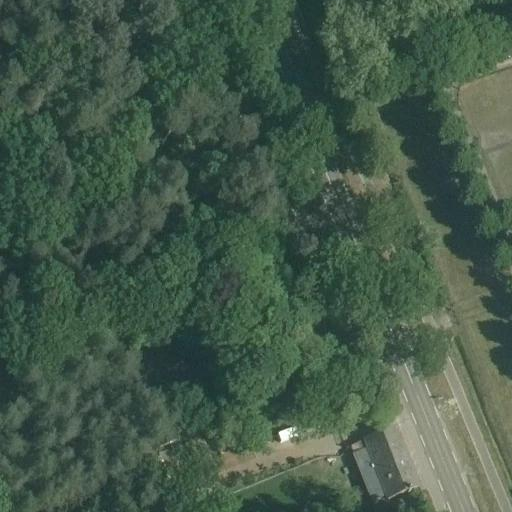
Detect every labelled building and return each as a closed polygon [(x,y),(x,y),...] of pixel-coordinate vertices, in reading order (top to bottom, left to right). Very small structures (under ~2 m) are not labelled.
[(242,422),(253,451),(269,445),(258,416),(242,422)] [(273,435),(277,445),(293,439),(288,429),(273,435)] [(395,431),(377,438),(364,443),(387,501),(418,489),(395,431)] [(201,435),(185,441),(201,481),(216,475),(201,435)] [(345,449),(357,481),(374,475),(363,442),(345,449)]
